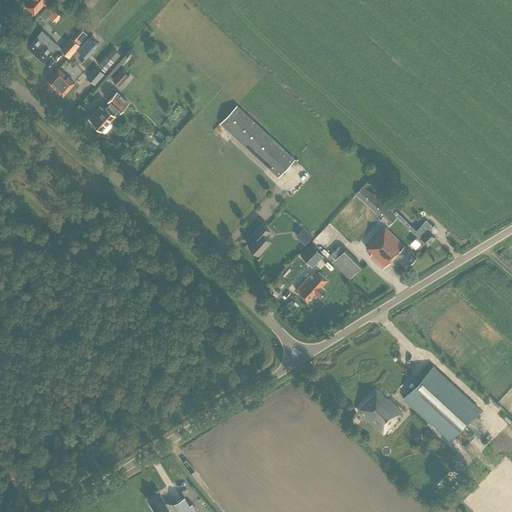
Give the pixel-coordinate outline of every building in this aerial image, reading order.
[(29,0),(25,6),(34,14),(47,0),(29,0)] [(49,5),(40,16),(46,21),(55,11),(49,5)] [(43,31),(28,47),(43,61),(58,46),(43,31)] [(90,36),(77,50),(87,59),(100,45),(94,39),(96,37),(93,34),(91,37),(90,36)] [(71,39),(61,50),(70,57),(80,46),(71,39)] [(98,66),(105,72),(116,59),(109,53),(98,66)] [(86,77),(95,85),(104,74),(96,67),(86,77)] [(114,79),(121,85),(130,75),(123,68),(114,79)] [(59,70),(48,82),(63,96),(74,83),(59,70)] [(109,122),(119,111),(121,112),(129,103),(117,93),(109,102),(111,104),(104,111),(101,107),(89,120),(102,131),(104,133),(107,133),(112,127),(112,124),(109,122)] [(236,106),(221,123),(279,177),(295,161),(236,106)] [(394,214),(363,186),(356,194),(390,225),(397,217),(394,214)] [(433,227),(426,221),(417,231),(396,211),(394,214),(397,217),(416,235),(428,246),(436,237),(430,231),(433,227)] [(257,238),(249,247),(258,255),(271,241),(266,237),(270,232),(262,224),(253,233),(257,238)] [(298,233),(306,241),(319,228),(314,224),(307,231),(303,227),(298,233)] [(385,228),(366,248),(372,254),(370,256),(383,269),(395,256),(402,263),(405,259),(410,264),(416,257),(385,228)] [(325,234),(315,244),(338,268),(348,258),(325,234)] [(300,255),(312,267),(324,256),(311,244),(300,255)] [(319,272),(314,279),(310,275),(296,291),(302,296),(301,296),(308,302),(316,294),(320,298),(326,291),(322,287),(328,280),(319,272)] [(418,384),(400,367),(386,381),(450,441),(479,409),(434,367),(418,384)] [(364,386),(369,382),(358,370),(347,379),(361,395),(367,390),(364,386)] [(378,390),(358,411),(383,434),(398,419),(396,417),(401,411),(378,390)] [(190,511),(182,499),(173,505),(167,503),(166,504),(160,494),(148,502),(154,511),(172,511),(177,509),(178,511),(190,511)]
